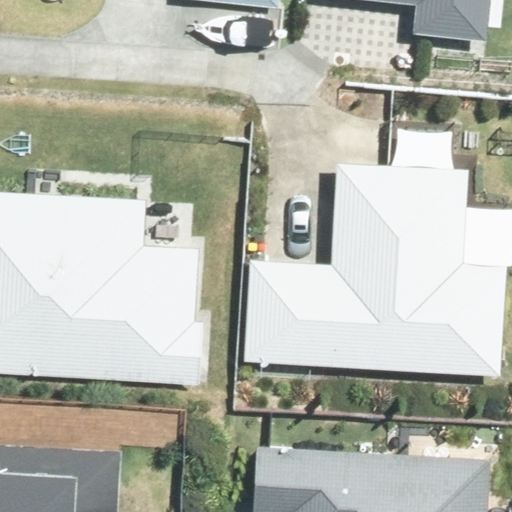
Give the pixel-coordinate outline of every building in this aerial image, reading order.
[(306,22),(308,0),(99,0),(100,1),(306,22)] [(492,0),(384,0),(420,7),(416,28),(485,42),(492,0)] [(340,263),(259,258),(253,360),(510,375),(511,340),(511,265),(478,263),(484,170),(346,161),(340,263)] [(217,198),(0,185),(0,377),(206,389),(217,198)] [(302,456),(237,455),(236,511),(487,511),(488,453),(302,452),(302,456)] [(0,511),(142,511),(142,453),(0,455),(0,511)]
